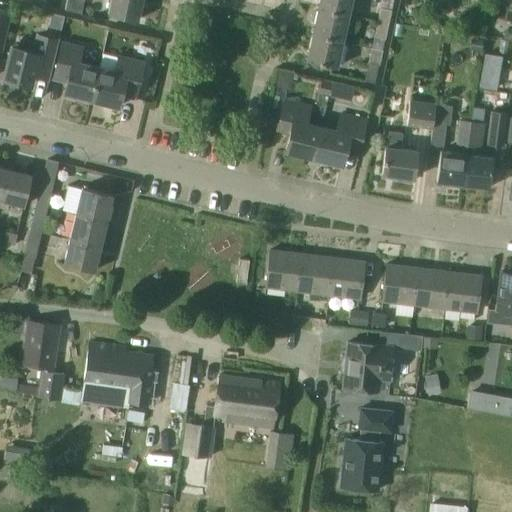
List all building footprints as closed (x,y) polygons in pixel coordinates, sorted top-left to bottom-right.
[(137,21),(141,0),(110,0),(107,15),(137,21)] [(347,17),(351,0),(318,0),(317,10),(347,17)] [(452,0),(440,0),(439,2),(439,10),(447,14),(454,9),(454,0),(452,0)] [(377,23),(388,26),(392,11),(380,9),(377,23)] [(311,36),(342,42),(347,17),(317,10),(311,36)] [(50,14),(47,27),(59,30),(62,17),(60,16),(50,14)] [(0,16),(0,41),(4,43),(9,19),(0,16)] [(385,40),(388,26),(377,23),(374,37),(385,40)] [(445,44),(451,45),(456,41),(456,35),(446,34),(445,44)] [(58,41),(36,36),(32,53),(11,48),(4,80),(31,86),(33,76),(49,80),(58,41)] [(342,42),(311,36),(305,62),(336,69),(342,42)] [(480,39),(470,38),(469,48),(479,49),(480,39)] [(64,95),(91,101),(99,67),(78,62),(82,48),(62,43),(53,80),(67,83),(64,95)] [(383,51),(372,49),(369,63),(380,66),(383,51)] [(497,73),(500,56),(484,53),(481,70),(497,73)] [(99,67),(91,101),(119,108),(122,97),(135,100),(144,63),(118,57),(114,71),(99,67)] [(144,90),(154,92),(157,80),(148,77),(144,90)] [(318,91),(328,93),(330,86),(319,83),(318,91)] [(278,86),(271,115),(280,118),(277,131),(290,134),(286,152),(314,159),(321,129),(305,125),(309,108),(284,102),(286,92),(283,87),(278,86)] [(316,103),(321,104),(326,105),(329,96),(319,93),(316,103)] [(436,103),(410,100),(407,125),(432,129),(433,123),(436,103)] [(473,108),(471,122),(462,185),(489,189),(493,158),(479,156),(485,109),(473,108)] [(507,113),(490,111),(486,144),(503,147),(507,113)] [(321,129),(314,159),(341,166),(346,148),(358,151),(365,122),(339,115),(335,132),(321,129)] [(462,185),(471,122),(459,121),(454,153),(439,151),(436,182),(462,185)] [(433,123),(432,129),(430,146),(443,148),(447,125),(433,123)] [(398,182),(410,184),(411,179),(412,179),(416,152),(399,150),(401,134),(388,133),(386,147),(385,147),(382,175),(398,177),(398,182)] [(46,159),(35,205),(47,208),(58,162),(46,159)] [(31,176),(5,170),(0,190),(0,200),(24,206),(31,176)] [(114,191),(123,193),(125,184),(116,181),(114,191)] [(76,214),(107,222),(113,196),(82,189),(76,214)] [(29,230),(41,233),(47,208),(35,205),(29,230)] [(76,214),(70,239),(101,247),(107,222),(76,214)] [(0,230),(0,242),(14,246),(17,235),(0,230)] [(41,233),(29,230),(24,254),(35,257),(41,233)] [(101,247),(70,239),(64,265),(95,272),(101,247)] [(265,287),(296,291),(301,255),(269,251),(265,287)] [(332,258),(301,255),(296,291),(327,295),(332,258)] [(332,258),(327,295),(359,298),(363,262),(332,258)] [(249,260),(239,259),(236,283),(246,284),(249,260)] [(382,301),(414,305),(418,269),(386,265),(382,301)] [(511,268),(508,268),(507,273),(501,272),(497,310),(511,311),(511,268)] [(444,308),(449,272),(418,269),(414,305),(444,308)] [(480,276),(449,272),(444,308),(476,312),(480,276)] [(348,326),(366,328),(367,313),(349,312),(348,326)] [(384,329),(385,315),(371,314),(370,328),(384,329)] [(36,399),(57,402),(60,387),(57,387),(60,370),(51,369),(58,327),(28,322),(22,364),(38,366),(35,391),(37,391),(36,399)] [(481,328),(467,327),(465,341),(480,342),(481,328)] [(419,338),(406,337),(404,351),(418,352),(419,338)] [(421,350),(435,351),(436,340),(422,339),(421,350)] [(392,347),(347,342),(342,389),(376,393),(378,379),(388,380),(392,347)] [(60,387),(57,402),(80,405),(81,403),(127,410),(128,401),(146,403),(152,356),(135,354),(135,349),(89,343),(82,390),(60,387)] [(213,420),(274,428),(280,384),(219,376),(213,420)] [(427,397),(440,395),(436,376),(424,378),(427,397)] [(18,381),(2,378),(0,387),(0,390),(17,393),(18,381)] [(511,401),(469,394),(466,409),(511,417),(511,401)] [(345,441),(340,488),(378,492),(383,445),(379,444),(381,432),(391,433),(392,414),(360,410),(358,430),(361,430),(359,442),(345,441)] [(146,423),(146,411),(128,411),(128,423),(146,423)] [(184,455),(210,458),(214,428),(188,424),(184,455)] [(278,469),(288,470),(291,434),(281,433),(278,469)] [(176,493),(179,471),(145,466),(142,487),(176,493)] [(430,502),(429,511),(467,511),(468,503),(430,502)]
